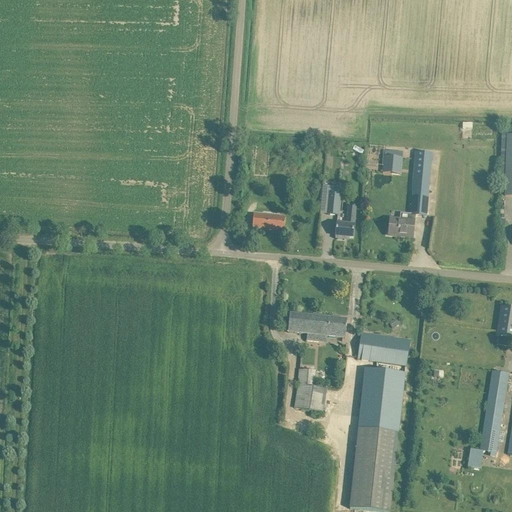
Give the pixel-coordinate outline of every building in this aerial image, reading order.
[(507,131),(502,131),(500,181),(505,181),(505,196),(511,196),(511,136),(507,136),(507,131)] [(272,148),(258,147),(255,176),(269,177),(272,148)] [(364,152),(355,147),(353,150),(361,155),(364,152)] [(412,215),(412,216),(416,217),(427,218),(432,154),(415,153),(412,191),(414,191),(412,215)] [(384,157),(382,173),(397,174),(398,167),(401,167),(402,158),(384,157)] [(339,189),(330,188),(327,215),(338,216),(340,195),(339,194),(339,189)] [(353,238),(354,228),(354,226),(355,207),(349,207),(347,225),(337,224),(335,239),(344,240),(344,237),(353,238)] [(388,228),(387,235),(389,236),(399,237),(399,235),(413,236),(414,236),(416,217),(412,216),(412,215),(400,214),(400,221),(390,220),(390,226),(389,228),(388,228)] [(252,229),(284,232),(285,218),(253,215),(252,229)] [(511,309),(502,308),(498,336),(511,338),(511,309)] [(289,324),(288,333),(307,335),(307,341),(320,342),(320,336),(328,337),(345,339),(346,330),(347,320),(290,314),(289,324)] [(362,334),(358,360),(406,367),(410,340),(362,334)] [(398,434),(405,374),(365,370),(358,430),(398,434)] [(297,384),(294,409),(324,415),(327,390),(315,387),(306,387),(308,371),(299,371),(298,384),(297,384)] [(491,382),(480,451),(496,453),(509,374),(504,374),(493,372),(491,382)] [(350,509),(383,511),(390,511),(398,434),(358,430),(350,509)]
